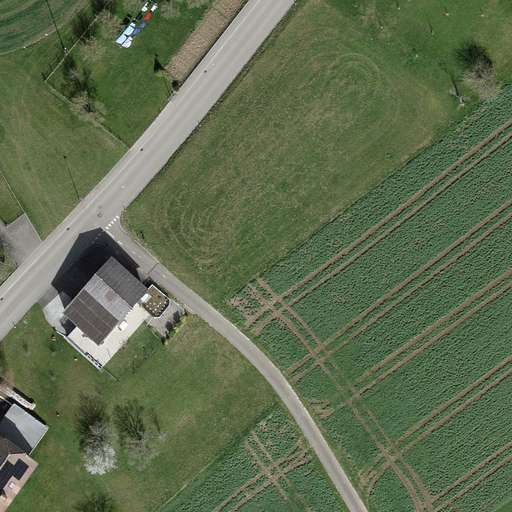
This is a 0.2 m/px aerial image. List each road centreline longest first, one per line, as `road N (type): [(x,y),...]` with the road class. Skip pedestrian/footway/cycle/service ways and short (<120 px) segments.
road 1 (secondary): [(275,0),(160,145),(0,318)]
road 2 (track): [(359,511),(256,358),(92,218)]
